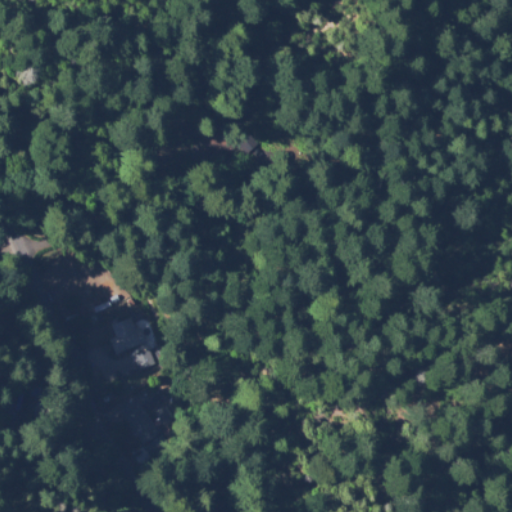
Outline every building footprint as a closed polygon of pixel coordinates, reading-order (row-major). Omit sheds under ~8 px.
[(227,140),(202,135),(206,112),(232,117),(227,140)] [(256,176),(244,164),(250,157),(239,147),(251,135),(262,146),(269,139),(281,151),(256,176)] [(116,355),(109,337),(115,334),(112,326),(131,318),(136,331),(140,329),(145,343),(116,355)] [(140,371),(133,357),(149,349),(155,364),(140,371)] [(31,417),(5,411),(11,383),(37,389),(31,417)] [(147,445),(123,410),(139,399),(162,435),(147,445)]
